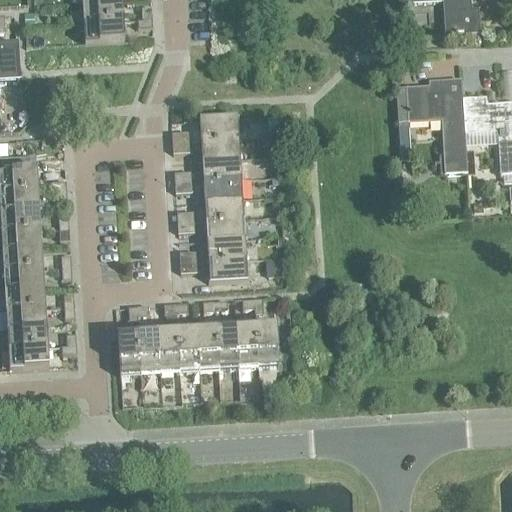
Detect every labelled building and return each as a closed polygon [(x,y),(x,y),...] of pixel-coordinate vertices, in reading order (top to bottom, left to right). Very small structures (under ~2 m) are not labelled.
[(81,0),(82,8),(120,6),(119,0),(81,0)] [(399,0),(400,9),(442,6),(444,40),(479,37),(478,13),(471,14),(470,0),(399,0)] [(82,8),(83,28),(121,25),(120,6),(82,8)] [(140,13),(141,24),(150,24),(150,12),(140,13)] [(33,16),(23,16),(24,28),(34,28),(33,16)] [(141,24),(136,24),(136,33),(151,32),(150,24),(141,24)] [(121,25),(83,28),(84,47),(83,47),(83,48),(122,46),(121,25)] [(13,47),(0,48),(0,87),(16,86),(16,88),(17,87),(15,46),(13,46),(13,47)] [(467,177),(464,138),(462,103),(461,84),(428,86),(428,91),(395,93),(397,128),(398,128),(407,127),(441,125),(444,178),(467,177)] [(511,107),(486,109),(485,102),(462,103),(464,138),(497,136),(499,179),(502,179),(511,178),(511,107)] [(278,120),(267,121),(268,135),(279,134),(278,120)] [(199,127),(200,146),(237,144),(236,124),(237,124),(237,123),(197,125),(197,127),(199,127)] [(398,128),(397,128),(399,166),(409,165),(407,127),(398,128)] [(171,138),(171,148),(188,147),(187,137),(171,138)] [(268,142),(262,143),(262,149),(268,149),(269,162),(280,161),(279,141),(268,142)] [(200,146),(201,166),(239,164),(237,144),(200,146)] [(10,146),(0,147),(0,158),(10,157),(10,146)] [(188,147),(171,148),(172,158),(188,157),(188,147)] [(0,198),(36,196),(35,175),(29,176),(28,162),(0,163),(0,198)] [(201,166),(203,186),(240,184),(239,164),(201,166)] [(173,178),(174,188),(190,187),(190,177),(173,178)] [(203,186),(204,206),(241,204),(240,184),(203,186)] [(51,195),(56,195),(65,194),(65,186),(50,187),(51,195)] [(190,187),(174,188),(174,198),(191,197),(190,187)] [(56,195),(56,207),(66,206),(65,194),(56,195)] [(0,198),(0,217),(37,216),(36,196),(0,198)] [(204,206),(205,226),(242,224),(241,204),(204,206)] [(283,206),(272,207),(273,217),(283,216),(283,206)] [(419,206),(406,207),(407,218),(420,217),(419,206)] [(0,217),(0,231),(0,238),(39,235),(37,216),(0,217)] [(176,218),(176,228),(193,227),(192,217),(176,218)] [(57,222),(58,234),(68,233),(67,221),(57,222)] [(205,226),(206,246),(244,244),(242,224),(205,226)] [(193,227),(176,228),(177,238),(193,237),(193,227)] [(68,233),(58,234),(59,246),(69,245),(68,233)] [(0,238),(2,257),(40,255),(39,235),(0,238)] [(206,246),(208,266),(245,264),(244,244),(206,246)] [(2,257),(3,277),(41,274),(40,255),(2,257)] [(178,258),(179,268),(195,267),(195,257),(178,258)] [(60,261),(61,273),(70,272),(70,261),(60,261)] [(245,264),(208,266),(209,286),(207,286),(208,287),(248,285),(247,283),(246,283),(245,264)] [(281,264),(265,265),(266,280),(282,280),(281,264)] [(195,267),(179,268),(179,278),(196,277),(195,267)] [(70,272),(61,273),(61,285),(71,285),(70,272)] [(3,277),(4,296),(42,294),(41,274),(3,277)] [(4,296),(5,316),(43,313),(42,294),(4,296)] [(62,300),(63,312),(73,311),(72,300),(62,300)] [(241,315),(253,314),(253,304),(241,305),(241,315)] [(253,314),(254,319),(262,318),(261,304),(253,304),(253,314)] [(226,306),(214,307),(214,316),(226,316),(226,306)] [(214,316),(214,307),(202,307),(202,317),(214,316)] [(186,308),(175,309),(175,319),(187,318),(186,308)] [(175,319),(175,309),(163,310),(163,320),(164,320),(175,319)] [(73,311),(63,312),(64,324),(74,324),(73,311)] [(147,311),(135,312),(136,321),(148,321),(147,311)] [(136,321),(135,312),(127,312),(128,327),(136,326),(136,321)] [(5,316),(7,335),(45,333),(43,313),(5,316)] [(275,332),(255,334),(257,372),(276,371),(278,371),(275,332)] [(7,335),(8,355),(46,352),(45,333),(7,335)] [(255,334),(235,335),(237,373),(257,372),(255,334)] [(235,335),(216,336),(218,374),(237,373),(235,335)] [(216,336),(196,337),(198,376),(218,374),(216,336)] [(196,337),(176,339),(179,377),(198,376),(196,337)] [(65,340),(66,351),(66,352),(75,351),(75,339),(65,340)] [(176,339),(157,340),(159,378),(179,377),(176,339)] [(157,340),(137,341),(140,379),(159,378),(157,340)] [(140,379),(137,341),(117,342),(119,381),(121,381),(121,380),(140,379)] [(66,352),(66,351),(61,352),(61,360),(76,359),(75,351),(66,352)] [(46,352),(8,355),(9,374),(8,374),(8,376),(47,373),(46,352)]
